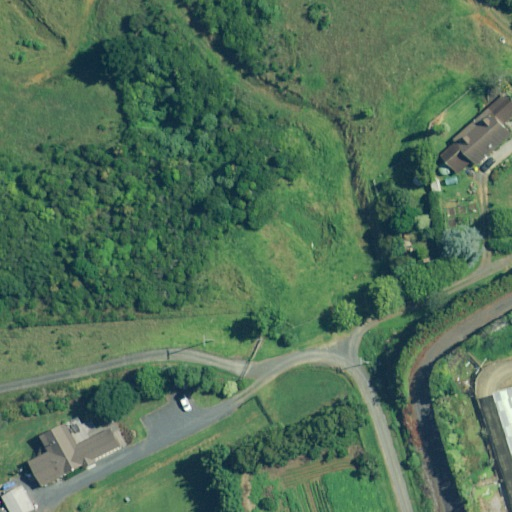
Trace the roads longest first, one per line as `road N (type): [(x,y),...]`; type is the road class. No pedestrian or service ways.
road 1 (track): [(406,511),(381,424),(353,368),(301,358),(153,449),(56,495)]
road 2 (track): [(268,378),(112,360),(0,386)]
road 3 (track): [(353,368),(351,346),(363,328),(511,250)]
